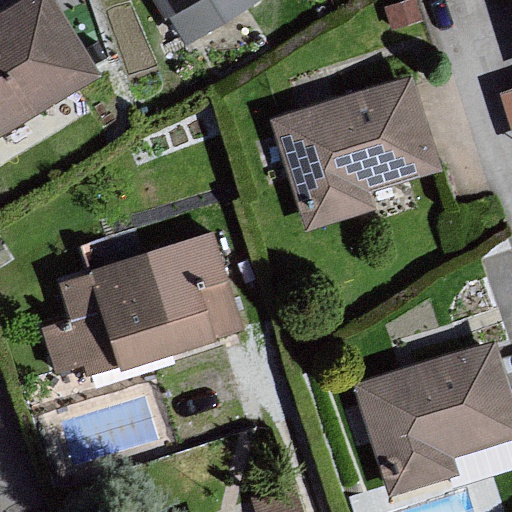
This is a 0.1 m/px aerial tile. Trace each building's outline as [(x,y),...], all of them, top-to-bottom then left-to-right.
[(48,0),(34,0),(0,21),(0,142),(99,83),(48,0)] [(157,0),(186,40),(247,0),(157,0)] [(407,80),(273,118),(304,226),(370,207),(365,187),(432,167),(407,80)] [(232,327),(208,244),(55,287),(66,325),(44,331),(57,376),(232,327)] [(511,431),(511,402),(494,340),(355,380),(388,492),(452,473),(446,451),(511,431)] [(302,511),(295,485),(251,497),(255,511),(302,511)]
